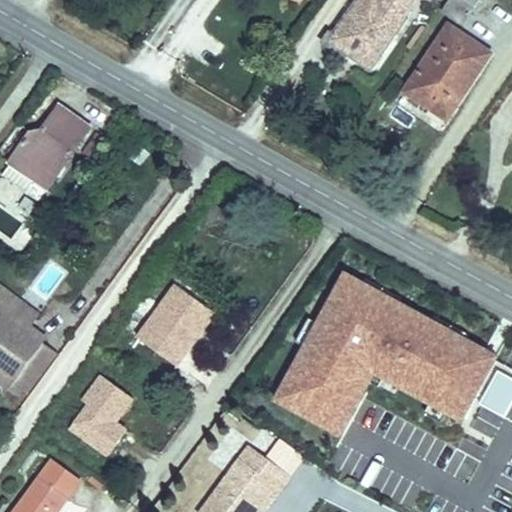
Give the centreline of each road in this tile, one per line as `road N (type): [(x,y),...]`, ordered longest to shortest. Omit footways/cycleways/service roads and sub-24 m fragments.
road 1 (tertiary): [(0,11),(511,297)]
road 2 (unknown): [(452,265),(511,130)]
